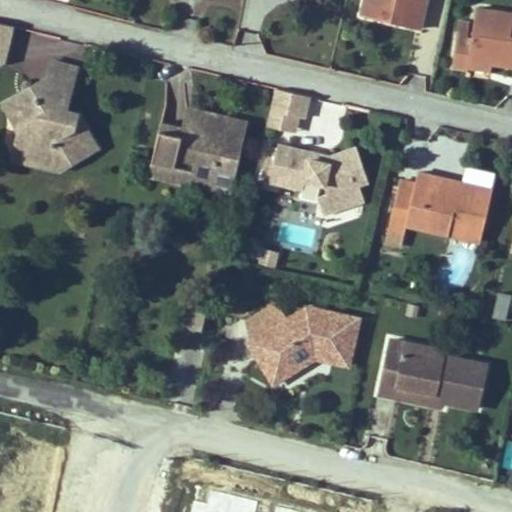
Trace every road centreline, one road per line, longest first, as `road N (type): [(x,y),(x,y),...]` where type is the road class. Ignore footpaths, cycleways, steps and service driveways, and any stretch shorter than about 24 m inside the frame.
road 1 (residential): [(0,385),(97,402),(120,421),(427,489),(458,488),(487,511)]
road 2 (residential): [(24,20),(511,128)]
